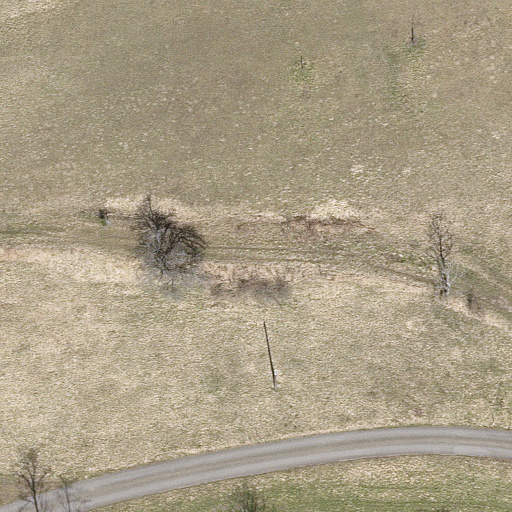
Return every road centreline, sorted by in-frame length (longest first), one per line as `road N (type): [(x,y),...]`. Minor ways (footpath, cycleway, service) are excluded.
road 1 (track): [(511,312),(440,277),(384,262),(0,236)]
road 2 (unclassified): [(28,511),(294,451),(406,439),(511,443)]
